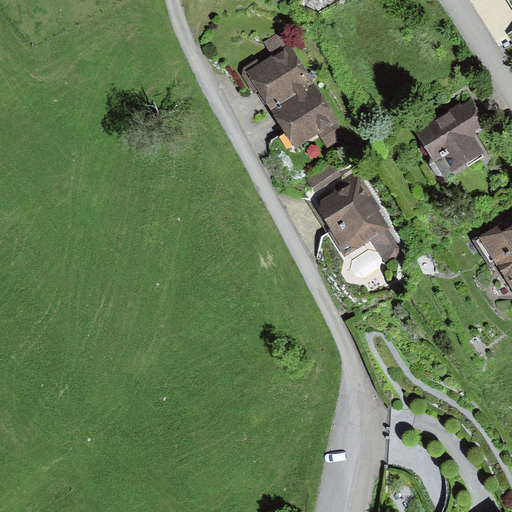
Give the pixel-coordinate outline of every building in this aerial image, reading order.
[(294,49),(248,75),(289,147),(335,122),(294,49)] [(470,102),(409,138),(427,167),(445,156),(454,170),(481,154),(472,137),(486,129),(470,102)] [(338,159),(311,172),(318,186),(345,173),(338,159)] [(364,183),(318,207),(345,259),(392,235),(364,183)] [(511,224),(481,242),(511,298),(511,224)]
